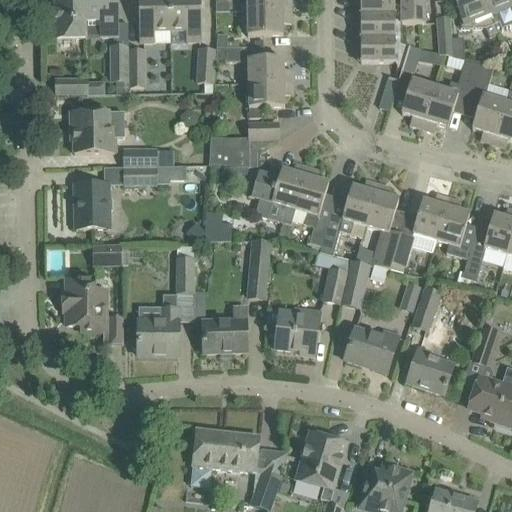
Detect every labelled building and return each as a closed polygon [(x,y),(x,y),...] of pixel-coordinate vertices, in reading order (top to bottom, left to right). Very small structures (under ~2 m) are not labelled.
[(87,26),(86,26),(85,0),(54,0),(55,41),(88,40),(87,26)] [(117,40),(117,8),(116,0),(85,0),(86,26),(87,26),(102,26),(103,41),(117,40)] [(153,33),(170,33),(169,0),(139,0),(140,46),(154,45),(153,33)] [(201,45),(200,17),(199,0),(169,0),(170,33),(187,33),(187,45),(201,45)] [(246,0),(247,14),(292,13),(291,1),(282,1),(282,0),(246,0)] [(360,0),(360,17),(395,16),(394,0),(360,0)] [(426,26),(426,12),(425,0),(400,0),(401,26),(426,26)] [(483,0),(453,0),(460,17),(461,31),(485,31),(490,41),(499,37),(496,30),(493,24),(483,0)] [(511,0),(483,0),(493,24),(496,30),(500,29),(501,31),(511,26),(511,0)] [(216,15),(230,14),(229,4),(216,5),(216,15)] [(292,13),(247,14),(247,38),(283,38),(283,26),(292,26),(292,13)] [(361,41),(395,41),(395,16),(360,17),(361,41)] [(437,23),(439,56),(452,60),(449,22),(437,23)] [(217,51),(227,50),(228,38),(218,37),(217,51)] [(395,41),(361,41),(361,65),(395,65),(395,41)] [(410,49),(402,74),(414,78),(421,53),(410,49)] [(111,50),(111,85),(127,84),(127,50),(111,50)] [(283,73),(283,61),(244,62),(244,50),(227,50),(217,51),(216,65),(248,65),(248,86),(293,85),(293,73),(283,73)] [(130,54),(130,90),(145,90),(144,54),(130,54)] [(199,54),(197,86),(213,87),(216,55),(199,54)] [(434,136),(437,127),(448,130),(460,93),(470,96),(480,66),(465,63),(458,86),(451,83),(448,94),(435,90),(422,132),(434,136)] [(481,103),(472,131),(483,135),(480,144),(493,148),(506,105),(485,99),(494,70),(480,66),(470,96),(469,100),(481,103)] [(56,97),(76,97),(87,96),(87,82),(56,83),(56,97)] [(422,132),(435,90),(411,83),(401,116),(412,119),(410,128),(422,132)] [(105,85),(88,85),(88,98),(105,97),(105,85)] [(248,86),(249,121),(263,121),(262,110),(284,110),(284,98),(293,98),(293,85),(248,86)] [(390,114),(391,109),(381,105),(379,111),(390,114)] [(511,143),(511,106),(506,105),(493,148),(505,151),(507,142),(511,143)] [(74,157),(94,156),(116,156),(116,140),(108,140),(108,114),(71,115),(71,135),(74,135),(74,157)] [(249,143),(258,142),(278,142),(278,126),(249,127),(249,143)] [(210,153),(219,154),(221,142),(211,141),(210,153)] [(238,154),(219,154),(210,153),(209,166),(211,166),(211,171),(238,170),(238,154)] [(125,171),(174,169),(173,154),(157,154),(124,154),(125,171)] [(296,213),(308,170),(296,166),(293,175),(282,172),(279,181),(255,174),(249,193),(247,200),(260,204),(256,217),(269,221),(264,238),(286,245),(296,213)] [(125,189),(157,188),(170,187),(169,179),(180,178),(179,169),(174,169),(125,171),(124,172),(125,189)] [(321,250),(336,200),(325,197),(329,186),(317,182),(320,173),(308,170),(296,213),(307,216),(304,227),(314,231),(309,247),(321,250)] [(362,241),(365,230),(378,187),(366,183),(363,192),(352,188),(348,203),(336,200),(321,250),(319,255),(333,259),(341,234),(362,241)] [(76,232),(96,232),(110,231),(109,187),(75,188),(76,232)] [(387,199),(390,190),(378,187),(365,230),(382,235),(372,267),(391,273),(393,267),(399,246),(398,245),(387,242),(399,202),(387,199)] [(436,244),(449,201),(436,197),(434,206),(423,203),(411,241),(401,238),(401,237),(400,237),(398,245),(399,246),(393,267),(406,271),(413,250),(433,255),(436,244)] [(468,264),(478,230),(466,227),(469,216),(458,213),(461,204),(449,201),(436,244),(449,247),(446,257),(468,264)] [(507,257),(511,240),(511,212),(507,211),(505,220),(493,217),(489,233),(478,230),(468,264),(463,281),(475,285),(485,251),(507,257)] [(205,232),(205,243),(231,244),(233,214),(206,212),(205,232)] [(205,243),(205,232),(199,227),(188,238),(196,245),(202,245),(205,243)] [(265,302),(268,273),(271,245),(254,244),(248,301),(265,302)] [(123,268),(122,252),(122,249),(93,250),(94,271),(123,270),(123,268)] [(177,296),(194,297),(194,249),(177,249),(177,296)] [(359,311),(369,268),(351,263),(341,307),(359,311)] [(339,308),(347,273),(331,270),(330,273),(323,304),(339,308)] [(93,281),(86,281),(66,281),(66,297),(63,297),(63,315),(66,315),(66,328),(81,328),(81,335),(111,335),(111,347),(124,347),(123,320),(105,320),(105,293),(93,293),(93,281)] [(427,336),(439,298),(444,286),(428,281),(425,290),(424,289),(415,317),(418,318),(414,331),(427,336)] [(415,317),(424,289),(408,284),(399,312),(415,317)] [(246,324),(245,324),(245,309),(233,310),(233,325),(203,325),(204,357),(247,356),(246,324)] [(178,312),(176,312),(162,312),(162,324),(138,324),(138,358),(178,359),(178,312)] [(314,360),(317,340),(319,323),(295,320),(296,316),(280,314),(275,352),(301,355),(300,358),(314,360)] [(386,377),(393,358),(399,339),(385,335),(383,341),(355,331),(345,364),(386,377)] [(511,372),(507,371),(502,385),(491,381),(493,376),(490,370),(488,369),(498,336),(483,331),(472,364),(469,364),(461,387),(476,392),(469,412),(491,419),(490,423),(511,430),(511,372)] [(444,398),(450,379),(453,368),(428,360),(430,355),(419,352),(407,386),(444,398)] [(256,477),(258,457),(260,440),(196,433),(192,469),(191,489),(210,491),(212,472),(256,477)] [(333,493),(341,466),(346,447),(310,437),(296,483),(333,493)] [(271,511),(282,479),(288,455),(260,452),(260,457),(258,457),(256,477),(259,477),(257,484),(252,500),(249,509),(258,511),(271,511)] [(401,511),(406,495),(412,476),(383,468),(380,476),(369,473),(358,511),(360,511),(401,511)] [(475,511),(477,505),(436,493),(430,511),(475,511)]
